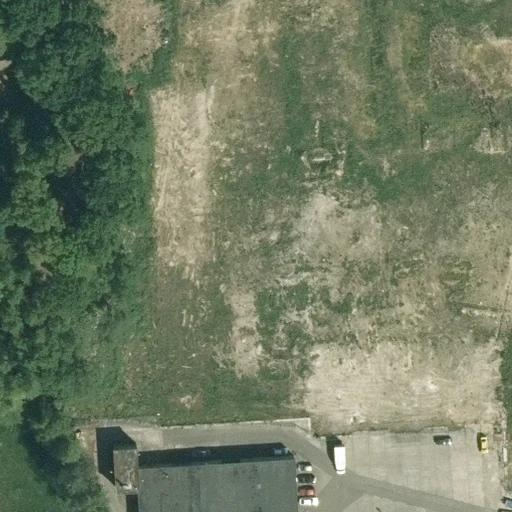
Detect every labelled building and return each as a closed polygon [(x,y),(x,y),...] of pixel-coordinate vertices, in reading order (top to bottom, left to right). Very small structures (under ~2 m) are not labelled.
[(0,64),(11,58),(10,57),(31,44),(20,26),(0,38),(0,43),(1,46),(0,46),(0,85),(2,85),(0,81),(0,64)] [(137,487),(136,466),(134,443),(112,444),(115,489),(137,487)] [(295,511),(292,456),(245,459),(248,511),(295,511)] [(248,511),(245,459),(219,461),(222,511),(248,511)] [(222,511),(219,461),(195,462),(198,511),(222,511)] [(198,511),(195,462),(156,465),(158,511),(198,511)] [(158,511),(156,465),(136,466),(138,511),(158,511)]
